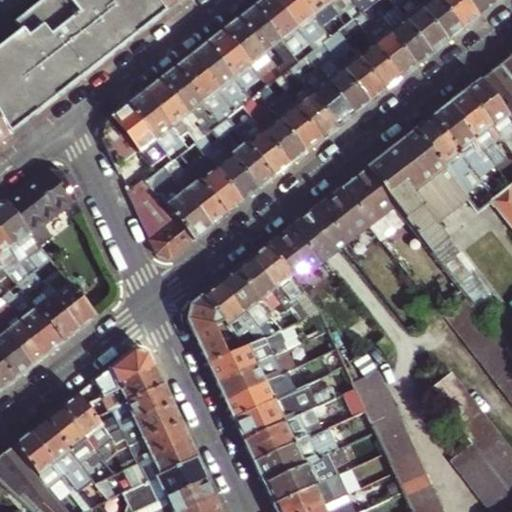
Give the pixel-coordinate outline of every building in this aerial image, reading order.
[(54,0),(15,28),(22,37),(0,54),(0,120),(9,136),(167,13),(156,0),(54,0)] [(156,0),(167,13),(183,0),(156,0)] [(305,56),(313,50),(273,0),(263,0),(254,7),(282,42),(291,54),(297,63),(305,56)] [(322,29),(314,18),(299,0),(273,0),(313,50),(321,44),(329,37),(322,29)] [(299,0),(314,18),(329,6),(324,0),(299,0)] [(354,4),(350,0),(324,0),(329,6),(336,0),(345,11),(338,17),(345,25),(352,19),(361,13),(354,4)] [(369,7),(377,1),(376,0),(359,0),(354,4),(361,13),(362,12),(369,7)] [(415,67),(432,55),(389,0),(377,0),(386,12),(378,18),(387,30),(415,67)] [(389,0),(432,55),(448,42),(414,0),(402,0),(400,2),(399,0),(389,0)] [(414,0),(448,42),(463,30),(439,0),(427,0),(414,0)] [(439,0),(463,30),(479,18),(465,0),(439,0)] [(465,0),(479,18),(495,5),(490,0),(465,0)] [(265,55),(282,42),(254,7),(238,20),(265,55)] [(372,44),(400,80),(415,67),(387,30),(380,36),(362,12),(361,13),(352,19),(358,27),(372,44)] [(337,32),(345,25),(338,17),(322,29),(329,37),(337,32)] [(337,32),(343,39),(358,27),(352,19),(345,25),(337,32)] [(274,67),(265,55),(238,20),(223,32),(266,87),(274,81),(281,75),(274,67)] [(265,88),(266,87),(223,32),(207,45),(234,80),(242,73),(251,85),(243,91),(250,100),(251,99),(258,94),(265,88)] [(321,44),(368,104),(384,92),(356,57),(350,62),(336,44),(343,39),(337,32),(329,37),(321,44)] [(353,117),(368,104),(321,44),(313,50),(305,56),(353,117)] [(356,57),(384,92),(400,80),(372,44),(356,57)] [(243,91),(234,80),(207,45),(191,57),(218,92),(227,86),(235,97),(228,104),(234,112),(241,106),(250,100),(243,91)] [(282,75),(289,69),(297,63),(291,54),(274,67),(281,75),(282,75)] [(511,121),(511,54),(479,80),(511,121)] [(337,129),(353,117),(305,56),(297,63),(289,69),(300,82),(337,129)] [(228,104),(218,92),(191,57),(175,69),(219,124),(226,118),(232,114),(234,112),(228,104)] [(210,131),(219,124),(175,69),(159,82),(202,137),(210,131)] [(322,141),(337,129),(300,82),(293,88),(282,75),(281,75),(274,81),(283,93),(322,141)] [(511,148),(511,121),(479,80),(463,93),(499,138),(509,151),(511,148)] [(200,139),(202,137),(159,82),(143,94),(187,149),(195,143),(200,139)] [(305,154),(322,141),(283,93),(274,100),(265,88),(258,94),(278,119),(305,154)] [(491,144),(499,138),(463,93),(446,105),(494,165),(502,159),(491,144)] [(184,151),(187,149),(143,94),(127,107),(163,153),(171,147),(178,156),(179,156),(184,151)] [(289,167),(305,154),(278,119),(271,123),(251,99),(250,100),(241,106),(261,132),(289,167)] [(486,172),(494,165),(446,105),(430,118),(466,164),(475,158),(486,172)] [(170,162),(163,153),(127,107),(111,119),(138,154),(154,175),(163,168),(169,163),(170,162)] [(274,179),(289,167),(261,132),(255,136),(245,124),(242,126),(232,114),(226,118),(233,127),(245,143),(274,179)] [(258,191),(274,179),(245,143),(237,150),(225,134),(233,127),(226,118),(219,124),(210,131),(220,143),(230,155),(258,191)] [(468,167),(466,164),(430,118),(414,130),(463,193),(472,186),(461,172),(468,167)] [(133,158),(138,154),(111,119),(106,124),(102,139),(114,165),(130,153),(133,158)] [(0,142),(9,136),(0,120),(0,142)] [(467,198),(463,193),(414,130),(365,169),(394,206),(462,292),(471,285),(466,278),(469,276),(455,256),(457,254),(434,224),(467,198)] [(243,203),(258,191),(230,155),(220,143),(210,131),(202,137),(200,139),(195,143),(205,155),(243,203)] [(227,216),(243,203),(205,155),(189,168),(198,180),(227,216)] [(478,178),(486,172),(475,158),(466,164),(468,167),(478,178)] [(211,228),(227,216),(198,180),(189,168),(182,173),(179,176),(169,163),(163,168),(211,228)] [(155,254),(171,259),(211,228),(163,168),(154,175),(145,183),(175,220),(149,241),(155,254)] [(49,232),(44,226),(76,202),(62,172),(47,169),(4,202),(36,242),(49,232)] [(369,225),(394,206),(365,169),(340,188),(369,225)] [(511,182),(509,184),(493,198),(491,199),(511,226),(511,182)] [(128,196),(149,241),(175,220),(145,183),(128,196)] [(345,244),(369,225),(340,188),(323,203),(333,217),(327,221),(345,244)] [(49,258),(36,242),(4,202),(0,205),(0,232),(32,272),(37,268),(49,258)] [(345,244),(327,221),(333,217),(323,203),(304,217),(333,254),(342,247),(345,244)] [(324,261),(333,254),(304,217),(285,232),(296,246),(302,241),(321,264),(324,261)] [(27,276),(32,272),(0,232),(0,265),(8,275),(19,266),(27,276)] [(295,283),(321,264),(302,241),(296,246),(285,232),(267,246),(295,283)] [(302,292),(295,283),(267,246),(251,259),(274,289),(279,286),(283,293),(275,300),(279,304),(282,308),(287,305),(294,314),(298,311),(291,301),(302,292)] [(275,300),(283,293),(279,286),(274,289),(251,259),(235,272),(267,312),(276,306),(279,304),(275,300)] [(32,272),(79,331),(96,317),(59,271),(47,281),(37,268),(32,272)] [(62,343),(79,331),(32,272),(27,276),(16,285),(20,291),(36,310),(62,343)] [(279,326),(267,312),(235,272),(219,284),(243,314),(248,311),(254,318),(269,337),(273,335),(283,331),(279,326)] [(251,332),(245,325),(254,318),(248,311),(243,314),(219,284),(203,297),(224,324),(237,340),(244,349),(264,339),(255,329),(251,332)] [(0,297),(4,303),(14,296),(20,291),(16,285),(4,294),(0,297)] [(433,323),(444,315),(427,294),(424,296),(417,302),(433,323)] [(46,356),(62,343),(36,310),(29,315),(14,296),(4,303),(46,356)] [(237,340),(223,346),(216,332),(220,330),(219,326),(224,324),(203,297),(190,307),(187,320),(208,366),(244,349),(237,340)] [(444,315),(452,325),(474,308),(466,298),(444,315)] [(424,331),(433,323),(417,302),(407,310),(424,331)] [(30,368),(46,356),(4,303),(0,306),(0,318),(10,331),(4,335),(30,368)] [(287,320),(290,317),(282,308),(279,304),(276,306),(287,320)] [(279,326),(283,331),(300,322),(294,314),(287,305),(282,308),(290,317),(287,320),(279,326)] [(452,325),(459,335),(481,317),(474,308),(452,325)] [(300,322),(305,320),(298,311),(294,314),(300,322)] [(459,335),(467,344),(489,327),(481,317),(459,335)] [(0,330),(4,335),(10,331),(0,318),(0,330)] [(467,344),(475,354),(497,337),(489,327),(467,344)] [(324,356),(337,350),(328,332),(316,338),(324,356)] [(0,361),(15,381),(30,368),(4,335),(0,337),(0,361)] [(208,366),(217,384),(272,359),(282,354),(273,335),(269,337),(264,339),(244,349),(208,366)] [(475,354),(482,364),(505,347),(497,337),(475,354)] [(386,358),(394,352),(384,340),(377,345),(386,358)] [(482,364),(490,374),(511,357),(511,356),(505,347),(482,364)] [(94,382),(99,393),(154,368),(147,354),(134,351),(94,382)] [(217,384),(225,402),(291,371),(288,365),(283,353),(282,354),(272,359),(217,384)] [(511,357),(490,374),(498,383),(511,372),(511,357)] [(0,392),(15,381),(0,361),(0,392)] [(225,402),(233,419),(297,390),(291,378),(302,373),(305,379),(315,374),(309,363),(291,371),(225,402)] [(108,411),(110,410),(162,386),(154,368),(99,393),(108,411)] [(355,390),(351,383),(345,368),(332,374),(342,396),(345,395),(355,390)] [(357,394),(382,383),(377,372),(351,383),(355,390),(357,394)] [(511,372),(498,383),(506,394),(511,388),(511,372)] [(297,390),(308,385),(305,379),(302,373),(291,378),(297,390)] [(429,389),(438,400),(459,384),(450,373),(429,389)] [(313,396),(324,392),(318,380),(308,385),(313,396)] [(362,405),(387,394),(382,383),(357,394),(362,405)] [(438,400),(445,410),(466,393),(459,384),(438,400)] [(233,419),(244,442),(298,416),(311,410),(336,399),(331,388),(324,392),(313,396),(308,385),(297,390),(233,419)] [(103,429),(107,434),(170,404),(162,386),(110,410),(116,423),(103,429)] [(364,411),(362,405),(357,394),(355,390),(345,395),(355,416),(364,411)] [(445,410),(453,420),(474,403),(466,393),(445,410)] [(364,411),(367,417),(393,405),(387,394),(362,405),(364,411)] [(103,429),(94,417),(82,401),(77,395),(61,408),(104,462),(109,458),(101,448),(111,440),(107,434),(103,429)] [(94,417),(100,415),(88,398),(82,401),(94,417)] [(453,420),(460,429),(482,413),(474,403),(453,420)] [(122,450),(128,447),(179,423),(170,404),(107,434),(111,440),(112,441),(117,452),(122,450)] [(367,417),(372,429),(398,417),(393,405),(367,417)] [(114,475),(104,462),(61,408),(45,420),(80,465),(91,456),(99,467),(95,471),(101,482),(106,479),(114,475)] [(304,429),(317,423),(311,410),(298,416),(304,429)] [(460,429),(468,440),(490,423),(482,413),(460,429)] [(244,442),(254,463),(321,431),(317,423),(304,429),(298,416),(244,442)] [(374,433),(378,440),(403,428),(398,417),(372,429),(374,433)] [(69,473),(80,465),(45,420),(30,433),(64,477),(69,473)] [(120,466),(122,471),(188,441),(179,423),(128,447),(134,459),(120,466)] [(472,443),(477,449),(498,433),(490,423),(468,440),(471,444),(472,443)] [(378,440),(383,451),(409,440),(403,428),(378,440)] [(254,463),(264,485),(336,451),(326,429),(321,431),(254,463)] [(89,508),(64,477),(30,433),(13,446),(49,489),(60,480),(69,491),(85,511),(89,508)] [(481,454),(484,459),(505,442),(498,433),(477,449),(481,454)] [(384,454),(388,463),(414,451),(409,440),(383,451),(384,454)] [(122,471),(130,489),(196,458),(188,441),(122,471)] [(488,464),(492,469),(511,453),(511,451),(505,442),(484,459),(488,464)] [(451,460),(459,471),(481,454),(477,449),(472,443),(471,444),(451,460)] [(68,511),(58,500),(49,489),(13,446),(0,456),(0,482),(32,511),(68,511)] [(313,487),(317,486),(313,479),(333,469),(348,462),(341,449),(336,451),(264,485),(274,506),(313,487)] [(393,474),(419,462),(414,451),(388,463),(393,474)] [(496,474),(500,479),(511,469),(511,453),(492,469),(496,474)] [(459,471),(467,480),(488,464),(484,459),(481,454),(459,471)] [(132,504),(135,511),(205,479),(196,458),(130,489),(117,495),(123,508),(132,504)] [(393,474),(398,485),(424,473),(419,462),(393,474)] [(467,480),(475,490),(496,474),(492,469),(488,464),(467,480)] [(81,488),(92,480),(80,465),(69,473),(81,488)] [(317,486),(337,476),(333,469),(313,479),(317,486)] [(503,483),(507,489),(511,484),(511,469),(500,479),(503,483)] [(89,508),(95,506),(81,488),(69,473),(64,477),(89,508)] [(402,494),(404,497),(429,485),(424,473),(398,485),(402,494)] [(475,490),(482,500),(503,483),(500,479),(496,474),(475,490)] [(107,500),(114,497),(106,479),(101,482),(95,484),(107,500)] [(184,511),(214,498),(205,479),(135,511),(133,511),(184,511)] [(58,500),(69,491),(60,480),(49,489),(58,500)] [(482,500),(490,510),(511,493),(507,489),(503,483),(482,500)] [(274,506),(276,511),(312,511),(323,507),(346,496),(341,485),(317,496),(313,487),(274,506)] [(404,497),(409,508),(435,496),(429,485),(404,497)] [(491,511),(511,511),(511,494),(511,493),(490,510),(491,511)] [(410,511),(409,508),(404,497),(402,494),(389,500),(393,508),(385,511),(410,511)] [(431,511),(440,508),(435,496),(409,508),(410,511),(431,511)] [(220,511),(214,498),(184,511),(220,511)]
